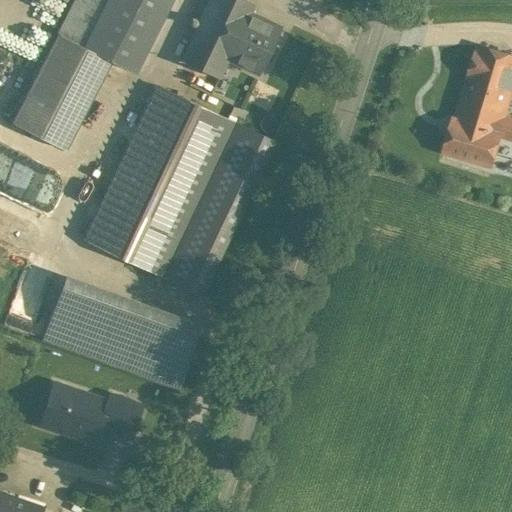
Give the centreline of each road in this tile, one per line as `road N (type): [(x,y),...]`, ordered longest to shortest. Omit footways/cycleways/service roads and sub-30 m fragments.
road 1 (secondary): [(215,511),(384,0)]
road 2 (track): [(191,511),(0,450)]
